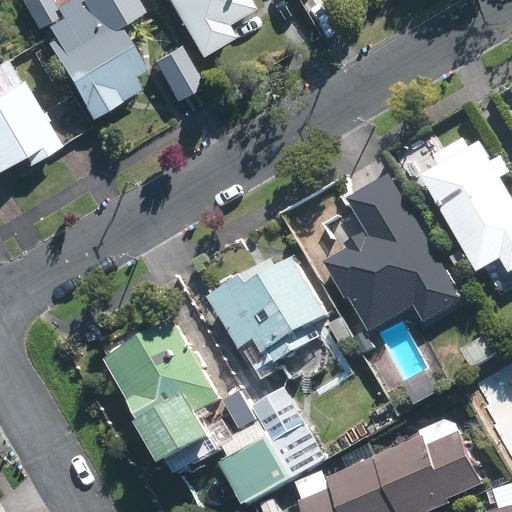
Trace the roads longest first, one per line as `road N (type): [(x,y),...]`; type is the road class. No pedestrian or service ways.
road 1 (residential): [(509,0),(0,298)]
road 2 (residential): [(87,511),(0,358)]
